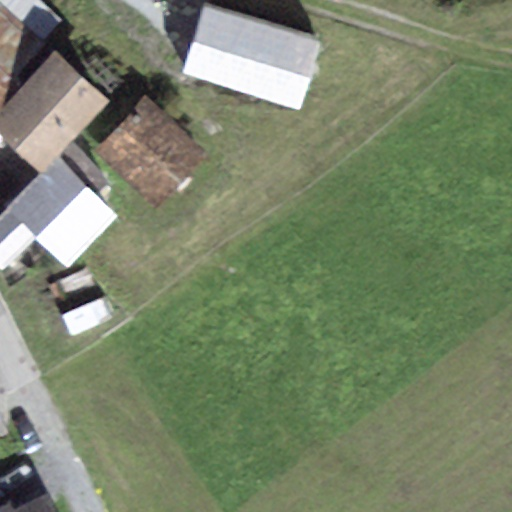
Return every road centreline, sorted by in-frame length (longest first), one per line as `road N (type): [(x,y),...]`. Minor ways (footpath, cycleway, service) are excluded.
road 1 (track): [(309,0),(511,59)]
road 2 (residential): [(0,330),(87,511)]
